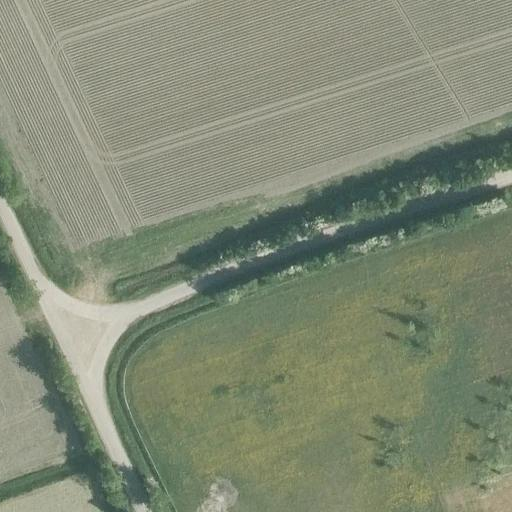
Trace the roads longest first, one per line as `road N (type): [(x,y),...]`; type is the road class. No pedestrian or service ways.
road 1 (unclassified): [(65,340),(192,286),(511,174)]
road 2 (unclassified): [(146,511),(65,340)]
road 3 (unclassified): [(65,340),(0,200)]
